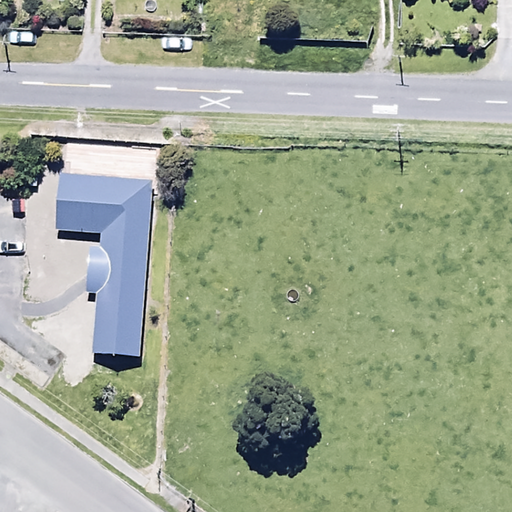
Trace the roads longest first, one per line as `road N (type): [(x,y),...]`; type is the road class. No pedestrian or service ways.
road 1 (tertiary): [(511,102),(0,82)]
road 2 (unclassified): [(0,424),(118,511)]
